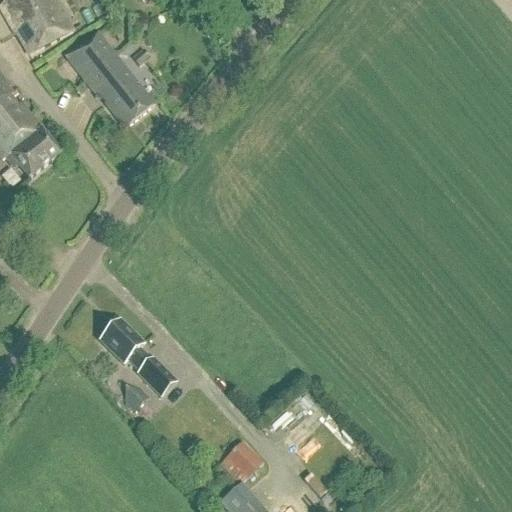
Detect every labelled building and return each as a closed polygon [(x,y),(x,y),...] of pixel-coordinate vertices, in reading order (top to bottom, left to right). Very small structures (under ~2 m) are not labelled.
[(0,0),(0,3),(2,8),(0,9),(0,11),(30,62),(74,36),(52,0),(0,0)] [(155,110),(98,39),(79,54),(78,52),(66,62),(96,100),(99,98),(106,107),(105,108),(125,134),(155,110)] [(139,73),(150,63),(143,54),(132,63),(139,73)] [(0,162),(4,167),(11,161),(31,186),(64,159),(22,108),(17,112),(9,102),(14,98),(0,80),(0,162)] [(128,367),(139,378),(137,380),(161,403),(177,387),(153,364),(151,365),(140,354),(144,350),(142,348),(142,346),(137,341),(135,341),(120,326),(111,335),(108,334),(101,341),(102,344),(100,346),(124,370),(128,367)] [(85,357),(84,337),(64,338),(65,357),(76,357),(77,377),(106,376),(105,356),(85,357)] [(108,386),(91,398),(109,423),(126,412),(108,386)] [(135,416),(149,401),(139,391),(124,406),(135,416)] [(220,469),(241,491),(264,468),(242,446),(220,469)]
